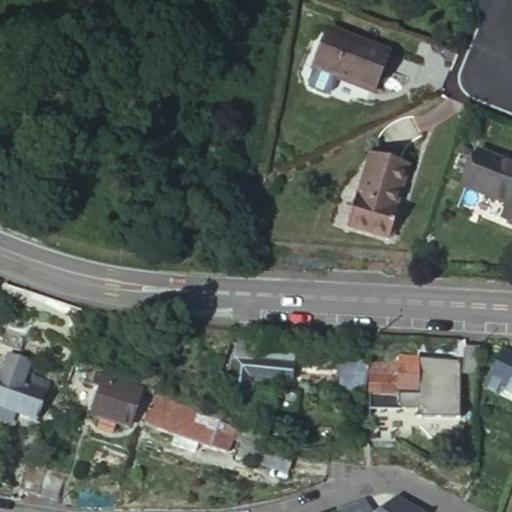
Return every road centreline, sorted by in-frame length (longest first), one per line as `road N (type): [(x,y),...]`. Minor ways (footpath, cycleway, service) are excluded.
road 1 (tertiary): [(0,250),(137,289),(511,307)]
road 2 (residential): [(458,511),(395,478),(290,511)]
